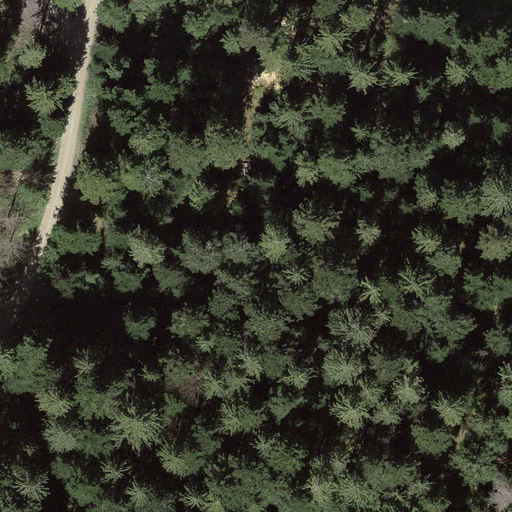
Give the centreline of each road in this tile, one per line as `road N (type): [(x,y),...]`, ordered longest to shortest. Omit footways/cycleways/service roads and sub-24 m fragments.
road 1 (track): [(0,341),(45,243),(74,124)]
road 2 (track): [(74,124),(96,0)]
road 3 (track): [(53,0),(74,124)]
